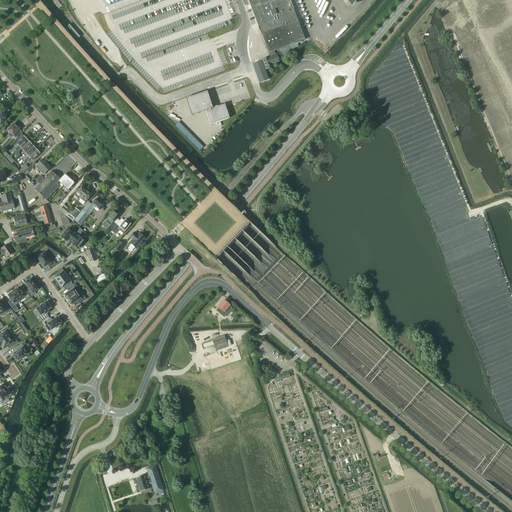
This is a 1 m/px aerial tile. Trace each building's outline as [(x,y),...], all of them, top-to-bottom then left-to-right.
[(261,34),(298,21),(296,16),(298,16),(297,12),(295,13),(290,0),(248,0),(261,34)] [(282,58),(292,55),(291,54),(293,53),(292,50),(294,49),(294,48),(298,46),(297,44),(301,42),(301,41),(305,40),(298,21),(261,34),(268,53),(269,53),(270,56),(275,55),(274,51),(276,50),(279,49),(282,58)] [(78,39),(80,37),(69,24),(67,26),(78,39)] [(267,58),(262,60),(265,70),(270,68),(269,65),(279,62),(278,60),(282,59),(280,53),(278,54),(276,50),(274,51),(275,55),(270,56),(270,57),(270,58),(267,59),(267,58)] [(261,61),(252,64),(259,83),(268,79),(261,61)] [(213,108),(207,91),(186,98),(192,116),(205,111),(210,125),(229,118),(225,104),(213,108)] [(18,129),(19,129),(16,126),(16,125),(15,124),(14,124),(13,123),(10,127),(8,127),(7,128),(7,130),(10,133),(9,134),(9,135),(10,137),(12,137),(13,136),(15,138),(21,132),(18,129)] [(17,150),(20,148),(28,140),(24,136),(23,137),(21,134),(12,144),(13,145),(15,145),(17,143),(19,145),(17,147),(16,147),(15,148),(15,149),(16,151),(17,150)] [(22,150),(24,152),(32,145),(28,140),(20,148),(17,150),(17,151),(14,153),(17,156),(18,156),(19,155),(19,151),(21,150),(22,150)] [(23,161),(36,149),(32,145),(24,152),(27,155),(22,160),(23,161)] [(36,149),(23,161),(24,162),(27,160),(28,161),(31,159),(32,160),(40,153),(36,149)] [(41,169),(46,164),(42,159),(37,164),(41,169)] [(46,164),(41,169),(45,173),(50,168),(46,164)] [(22,173),(29,168),(26,165),(24,168),(23,167),(19,170),(22,173)] [(58,181),(60,179),(51,171),(44,179),(43,178),(39,182),(40,184),(35,190),(46,200),(47,199),(54,191),(52,188),(56,184),(59,181),(58,181)] [(23,180),(21,174),(12,177),(13,183),(17,181),(23,180)] [(63,185),(69,178),(65,175),(64,175),(60,179),(58,181),(59,181),(63,185)] [(69,178),(63,185),(68,190),(74,184),(74,182),(69,178)] [(80,199),(80,198),(86,191),(81,187),(79,189),(78,187),(72,194),(78,198),(78,197),(80,199)] [(86,191),(80,198),(80,199),(85,203),(86,201),(91,195),(86,191)] [(11,200),(9,193),(1,195),(3,202),(0,203),(0,204),(1,208),(2,208),(3,210),(2,211),(14,208),(12,200),(11,200)] [(97,201),(95,199),(91,204),(99,210),(103,204),(101,202),(101,203),(98,200),(97,201)] [(34,210),(32,211),(33,215),(35,214),(36,216),(38,216),(40,221),(44,220),(45,224),(51,222),(46,205),(40,207),(40,208),(34,210)] [(63,206),(60,209),(67,215),(68,213),(69,212),(63,206)] [(67,217),(71,220),(72,221),(79,212),(73,207),(69,212),(68,213),(66,216),(67,217)] [(82,210),(74,220),(80,225),(88,215),(82,210)] [(113,210),(107,217),(105,221),(110,225),(113,222),(118,215),(113,210)] [(63,226),(69,224),(67,217),(66,216),(64,214),(59,215),(61,220),(63,226)] [(27,224),(26,219),(27,219),(26,215),(13,218),(14,222),(15,221),(15,223),(14,224),(14,225),(14,226),(15,226),(16,227),(27,224)] [(111,231),(114,233),(117,229),(123,233),(131,224),(125,219),(119,227),(116,225),(111,231)] [(116,225),(113,222),(109,228),(108,228),(106,230),(104,232),(107,235),(111,230),(111,231),(116,225)] [(20,247),(27,241),(26,238),(34,235),(32,228),(17,232),(18,238),(17,238),(15,240),(20,247)] [(72,232),(67,228),(61,237),(62,237),(61,238),(65,241),(66,240),(67,241),(69,238),(71,240),(76,233),(73,231),(72,232)] [(83,231),(80,229),(71,240),(74,242),(72,244),(78,248),(79,248),(80,248),(82,244),(84,240),(79,236),(83,231)] [(137,235),(135,232),(129,237),(130,237),(132,240),(130,243),(130,242),(130,243),(131,244),(130,245),(133,248),(134,248),(135,247),(136,249),(136,248),(139,246),(140,246),(144,242),(143,241),(145,239),(139,233),(137,235)] [(124,246),(124,245),(119,241),(114,247),(119,251),(124,246)] [(11,249),(9,246),(7,244),(1,249),(0,250),(3,255),(5,254),(7,257),(12,253),(14,256),(18,253),(14,246),(11,249)] [(90,262),(97,259),(93,249),(86,251),(90,262)] [(47,265),(49,268),(55,263),(53,260),(50,262),(43,253),(37,257),(40,260),(39,261),(42,264),(44,267),(47,265)] [(57,284),(67,277),(61,269),(55,273),(57,276),(54,278),(55,279),(54,280),(57,284)] [(73,285),(67,277),(57,284),(59,287),(60,287),(61,288),(64,286),(66,289),(69,287),(73,285)] [(25,282),(30,290),(28,292),(31,297),(36,294),(34,292),(38,289),(38,288),(39,287),(36,283),(35,284),(31,279),(28,281),(28,280),(25,282)] [(68,300),(80,291),(74,283),(73,285),(69,287),(71,290),(64,295),(65,296),(66,299),(67,298),(68,300)] [(13,291),(20,301),(25,298),(27,300),(30,297),(25,290),(22,292),(21,291),(18,288),(16,289),(16,288),(13,290),(14,291),(13,291)] [(7,302),(13,310),(17,308),(15,305),(20,301),(13,291),(13,292),(12,291),(9,293),(10,294),(8,295),(10,299),(11,300),(7,302)] [(80,291),(68,300),(69,301),(68,301),(70,304),(71,303),(71,304),(78,300),(80,303),(85,299),(80,291)] [(221,304),(216,310),(224,317),(232,308),(228,306),(229,305),(224,301),(221,304)] [(11,310),(6,304),(4,305),(3,305),(2,306),(0,302),(0,314),(5,311),(6,313),(11,310)] [(50,308),(46,302),(41,306),(40,305),(36,307),(37,308),(36,309),(40,314),(38,316),(41,320),(48,315),(46,313),(47,312),(46,311),(50,308)] [(61,323),(60,321),(61,321),(59,318),(58,319),(57,317),(52,320),(50,318),(44,322),(46,325),(48,324),(51,330),(55,327),(56,328),(59,325),(61,323)] [(0,343),(11,336),(7,331),(9,330),(7,327),(0,331),(0,332),(1,334),(0,335),(0,343)] [(215,347),(227,343),(224,335),(212,339),(215,347)] [(10,348),(18,342),(16,340),(14,341),(11,336),(0,343),(0,345),(0,346),(1,346),(3,349),(9,345),(10,348)] [(25,356),(24,356),(31,351),(24,342),(17,347),(19,350),(13,354),(14,355),(13,356),(16,359),(17,359),(18,360),(21,358),(21,359),(25,356)] [(281,380),(290,377),(288,372),(279,375),(281,380)] [(11,395),(13,393),(9,387),(7,389),(4,384),(0,386),(0,396),(3,401),(7,398),(8,399),(12,396),(11,395)] [(144,475),(136,478),(140,491),(148,489),(147,484),(152,483),(154,489),(161,487),(154,466),(147,468),(149,475),(144,477),(144,475)]
